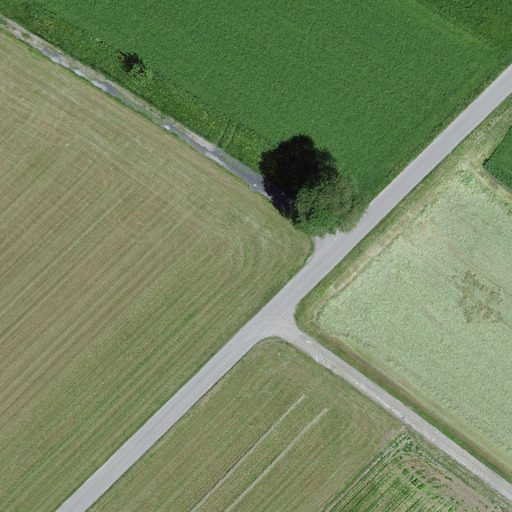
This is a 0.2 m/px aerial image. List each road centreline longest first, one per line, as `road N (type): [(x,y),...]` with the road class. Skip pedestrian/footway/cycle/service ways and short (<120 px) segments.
road 1 (unclassified): [(88,511),(356,261),(511,98)]
road 2 (track): [(356,261),(213,157),(0,27)]
road 3 (track): [(287,325),(511,492)]
